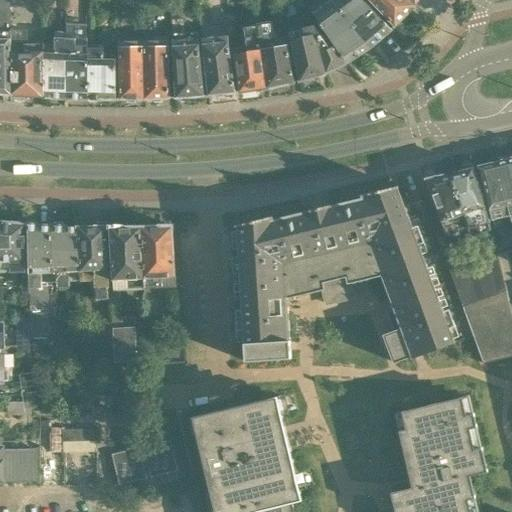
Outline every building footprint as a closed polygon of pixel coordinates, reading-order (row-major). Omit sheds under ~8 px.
[(286,18),(303,11),(296,0),(283,0),(282,1),(286,18)] [(370,48),(371,46),(365,38),(333,0),(330,0),(312,13),(334,46),(335,46),(346,63),(370,48)] [(333,0),(365,38),(371,46),(391,30),(362,0),(333,0)] [(412,0),(367,0),(394,27),(417,3),(412,0)] [(271,22),(258,24),(267,89),(276,87),(276,86),(293,83),(288,45),(286,39),(274,41),(271,22)] [(257,91),(267,89),(258,24),(242,27),(245,47),(233,49),(239,93),(257,90),(257,91)] [(299,81),(326,74),(310,40),(320,34),(314,26),(303,28),(303,30),(289,33),(291,40),(299,81)] [(9,40),(10,95),(42,97),(41,44),(41,31),(27,32),(9,32),(9,40)] [(310,40),(326,74),(327,73),(346,63),(335,46),(334,46),(329,49),(320,34),(310,40)] [(236,93),(228,42),(228,36),(201,38),(207,96),(236,93)] [(153,41),(143,41),(144,99),(152,99),(152,98),(169,98),(168,41),(168,38),(153,38),(153,41)] [(41,44),(42,97),(64,98),(63,39),(54,39),(54,44),(41,44)] [(64,98),(86,99),(85,46),(75,45),(75,39),(65,39),(63,39),(64,98)] [(172,41),(172,46),(175,98),(204,96),(199,45),(198,39),(172,41)] [(0,94),(10,95),(9,40),(0,40),(0,94)] [(144,99),(143,41),(118,41),(119,99),(136,99),(144,99)] [(87,46),(85,46),(86,99),(99,99),(100,98),(116,99),(115,60),(115,51),(103,51),(103,48),(87,48),(87,46)] [(511,223),(511,183),(507,160),(497,162),(498,162),(478,167),(489,210),(491,221),(509,216),(511,224),(511,223)] [(450,175),(467,226),(476,224),(477,226),(489,223),(485,203),(483,199),(472,169),(464,171),(450,175)] [(458,229),(467,226),(450,175),(435,178),(425,180),(441,223),(446,236),(458,232),(458,229)] [(299,296),(323,290),(326,303),(340,300),(352,297),(349,283),(380,276),(393,309),(386,312),(394,334),(384,337),(393,364),(395,363),(411,357),(411,359),(415,358),(422,355),(454,343),(396,187),(361,195),(362,199),(329,207),(329,205),(317,208),(305,211),(306,213),(273,220),(272,216),(237,225),(245,363),(291,360),(287,298),(299,296)] [(0,221),(0,272),(10,272),(21,272),(21,294),(29,294),(29,272),(26,272),(25,224),(0,221)] [(35,225),(28,225),(29,272),(29,294),(30,339),(49,339),(47,283),(52,283),(51,273),(55,273),(54,227),(35,226),(35,225)] [(55,227),(54,227),(55,273),(56,273),(56,287),(69,287),(69,283),(80,282),(80,272),(80,269),(78,228),(63,227),(63,226),(55,226),(55,227)] [(113,281),(110,281),(111,299),(112,328),(114,363),(136,361),(135,327),(134,316),(121,317),(119,280),(144,279),(142,227),(122,227),(122,226),(109,227),(113,281)] [(159,227),(142,227),(144,279),(161,278),(161,286),(175,285),(174,277),(171,226),(159,226),(159,227)] [(96,228),(78,228),(80,269),(80,272),(80,282),(94,282),(95,300),(111,299),(110,281),(109,281),(108,270),(106,227),(96,227),(96,228)] [(473,335),(482,361),(482,362),(511,354),(511,315),(509,304),(503,280),(498,258),(497,255),(496,250),(476,256),(474,251),(459,255),(452,257),(445,260),(473,335)] [(511,269),(508,253),(497,255),(498,258),(503,280),(511,278),(511,269)] [(511,278),(503,280),(509,304),(511,303),(511,278)] [(57,337),(59,377),(73,377),(72,345),(63,345),(62,337),(57,337)] [(178,350),(167,351),(167,359),(178,359),(178,350)] [(197,484),(204,511),(511,511),(511,390),(510,391),(503,362),(282,415),(277,397),(193,417),(193,418),(182,420),(195,474),(197,484)] [(113,395),(84,396),(84,408),(114,408),(113,395)] [(13,401),(14,414),(32,414),(31,401),(13,401)] [(97,440),(96,428),(62,429),(62,441),(97,440)] [(169,441),(156,444),(163,474),(176,471),(169,441)] [(156,444),(143,447),(150,477),(163,474),(156,444)] [(138,448),(125,451),(132,481),(145,478),(138,448)] [(3,482),(37,481),(36,450),(2,451),(3,482)] [(125,451),(112,454),(119,484),(132,481),(125,451)]
